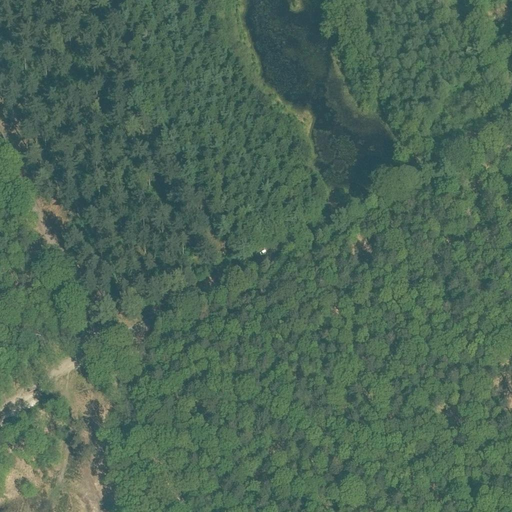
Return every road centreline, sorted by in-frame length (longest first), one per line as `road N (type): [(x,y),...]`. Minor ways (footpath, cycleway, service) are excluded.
road 1 (unclassified): [(511,121),(139,328),(72,343),(0,331)]
road 2 (track): [(173,511),(88,342),(0,412)]
road 3 (track): [(0,152),(79,323)]
